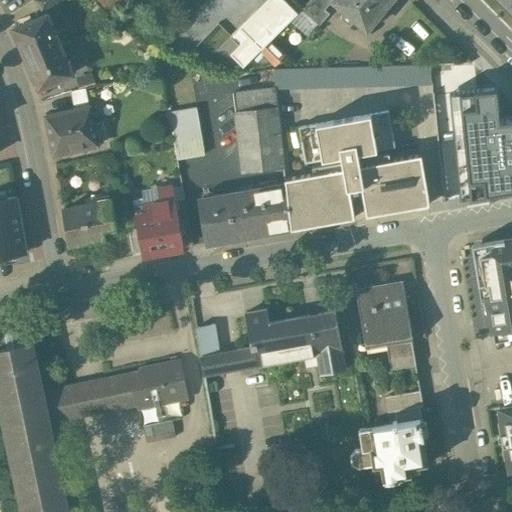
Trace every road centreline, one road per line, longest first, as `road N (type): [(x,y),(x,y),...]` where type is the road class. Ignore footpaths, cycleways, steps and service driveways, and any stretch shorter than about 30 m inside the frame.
road 1 (residential): [(59,293),(432,226)]
road 2 (residential): [(432,226),(479,511)]
road 3 (residential): [(59,293),(35,140),(0,41)]
